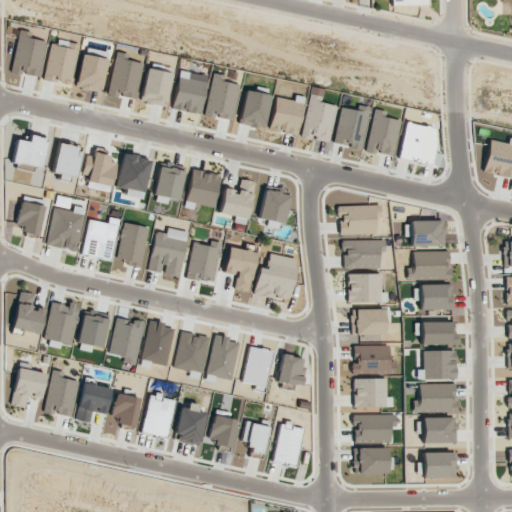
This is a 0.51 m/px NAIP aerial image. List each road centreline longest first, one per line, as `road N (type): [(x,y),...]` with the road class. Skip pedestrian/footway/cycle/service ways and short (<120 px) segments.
road 1 (residential): [(0,97),(511,210)]
road 2 (residential): [(0,429),(322,498),(511,495)]
road 3 (residential): [(479,511),(452,0)]
road 4 (residential): [(322,511),(305,165)]
road 5 (residential): [(0,256),(317,332)]
road 6 (residential): [(254,0),(511,57)]
